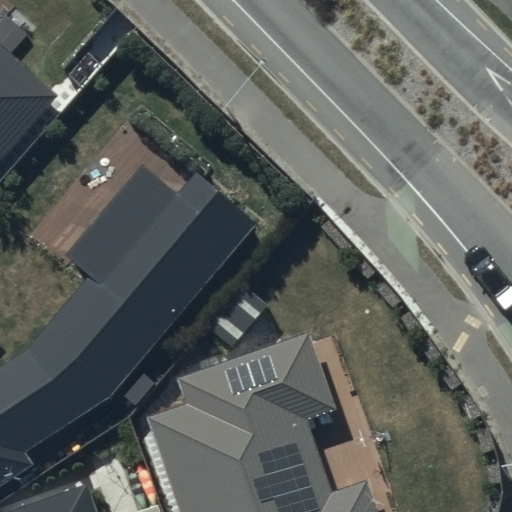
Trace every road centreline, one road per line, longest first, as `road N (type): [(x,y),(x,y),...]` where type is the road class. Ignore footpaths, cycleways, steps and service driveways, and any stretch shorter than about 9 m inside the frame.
road 1 (secondary): [(511,272),(263,0)]
road 2 (secondary): [(407,0),(511,96)]
